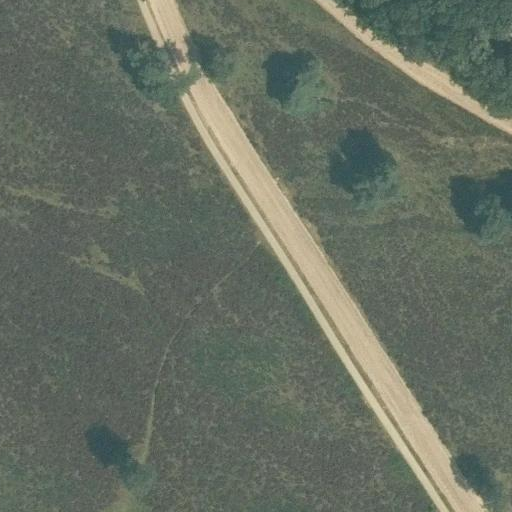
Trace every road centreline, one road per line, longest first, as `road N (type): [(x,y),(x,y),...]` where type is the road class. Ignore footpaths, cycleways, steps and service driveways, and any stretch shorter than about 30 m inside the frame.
road 1 (track): [(158,0),(204,95),(469,511)]
road 2 (track): [(330,0),(511,123)]
